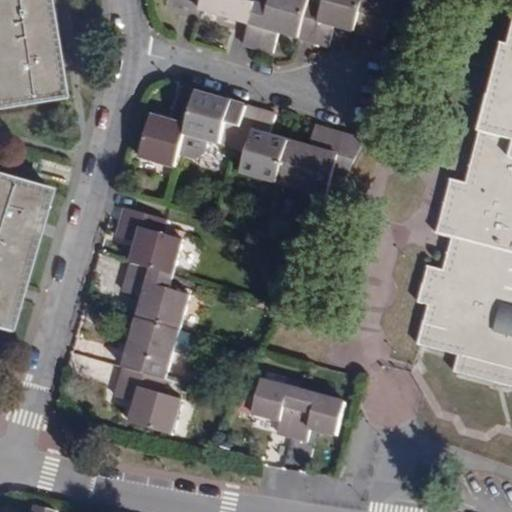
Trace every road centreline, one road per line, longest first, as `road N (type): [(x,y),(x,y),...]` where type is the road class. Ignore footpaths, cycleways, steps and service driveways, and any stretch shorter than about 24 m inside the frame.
road 1 (residential): [(140,48),(19,467)]
road 2 (residential): [(19,467),(255,511)]
road 3 (residential): [(353,86),(284,87),(140,48)]
